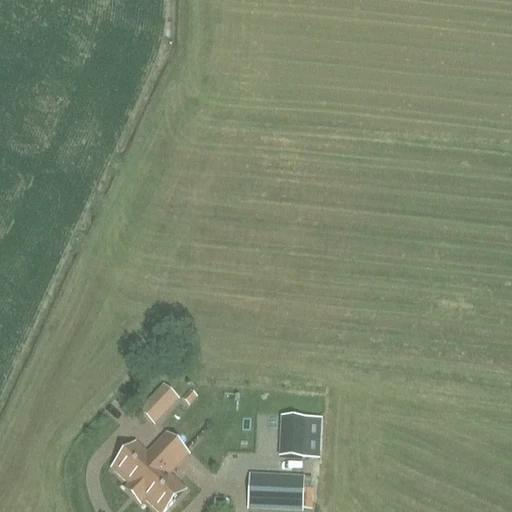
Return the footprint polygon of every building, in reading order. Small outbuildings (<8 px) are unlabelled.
[(267,342),(269,369),(285,368),(283,341),(267,342)] [(176,402),(164,390),(154,400),(167,412),(176,402)] [(260,459),(257,391),(205,393),(208,461),(260,459)] [(302,462),(304,421),(281,419),(278,460),(302,462)] [(130,487),(125,492),(140,506),(145,501),(156,511),(165,511),(184,492),(168,477),(187,458),(166,438),(148,458),(136,447),(113,472),(130,487)] [(301,489),(302,480),(250,478),(248,510),(297,511),(300,511),(300,510),(314,511),(314,490),(301,489)]
